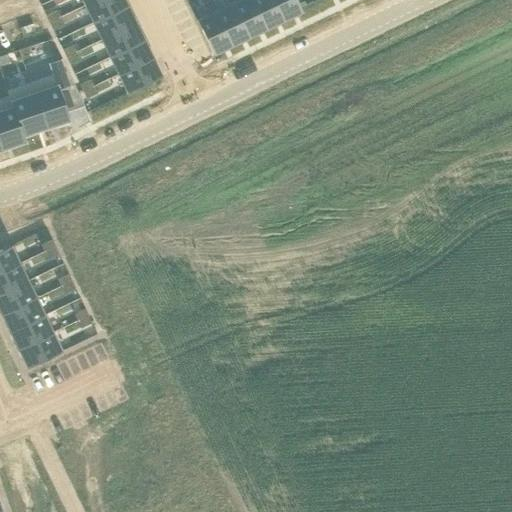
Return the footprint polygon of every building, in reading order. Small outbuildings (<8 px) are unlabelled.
[(123,0),(94,0),(84,5),(92,22),(127,6),(123,0)] [(251,0),(236,0),(231,3),(248,38),(265,29),(251,0)] [(272,0),(251,0),(265,29),(283,21),(272,0)] [(272,0),(283,21),(301,12),(295,0),(272,0)] [(231,3),(214,11),(231,46),(248,38),(231,3)] [(127,6),(92,22),(100,40),(135,23),(127,6)] [(56,10),(45,15),(48,22),(59,17),(56,10)] [(214,11),(196,20),(213,55),(231,46),(214,11)] [(59,17),(48,22),(52,29),(63,24),(59,17)] [(135,23),(100,40),(109,57),(143,40),(135,23)] [(143,40),(109,57),(117,74),(152,58),(143,40)] [(73,44),(62,50),(65,57),(76,52),(73,44)] [(76,52),(65,57),(69,64),(80,59),(76,52)] [(7,54),(0,56),(0,64),(9,62),(7,54)] [(152,58),(117,74),(126,93),(161,76),(152,58)] [(51,75),(29,82),(44,128),(68,120),(58,89),(73,84),(60,59),(47,63),(51,75)] [(89,79),(78,84),(82,91),(93,86),(89,79)] [(29,82),(6,90),(8,96),(22,136),(44,128),(29,82)] [(93,86),(82,91),(85,99),(96,93),(93,86)] [(8,96),(0,98),(0,146),(1,149),(24,141),(22,136),(8,96)] [(50,239),(39,244),(43,252),(54,246),(50,239)] [(10,245),(0,249),(0,272),(18,264),(10,245)] [(54,246),(43,252),(47,259),(57,254),(54,246)] [(18,264),(0,272),(0,293),(27,281),(18,264)] [(67,274),(56,279),(60,286),(70,281),(67,274)] [(27,281),(0,293),(0,314),(0,315),(35,298),(27,281)] [(70,281),(60,286),(63,294),(74,288),(70,281)] [(35,298),(0,315),(9,332),(43,315),(35,298)] [(83,309),(73,314),(76,321),(87,316),(83,309)] [(43,315),(9,332),(17,350),(52,333),(43,315)] [(87,316),(76,321),(80,328),(91,323),(87,316)] [(52,333),(17,350),(26,368),(61,351),(52,333)] [(94,450),(73,461),(84,484),(106,474),(113,490),(135,479),(117,442),(131,436),(121,416),(86,433),(94,450)] [(124,511),(165,511),(160,500),(173,494),(162,471),(115,493),(124,511)]
